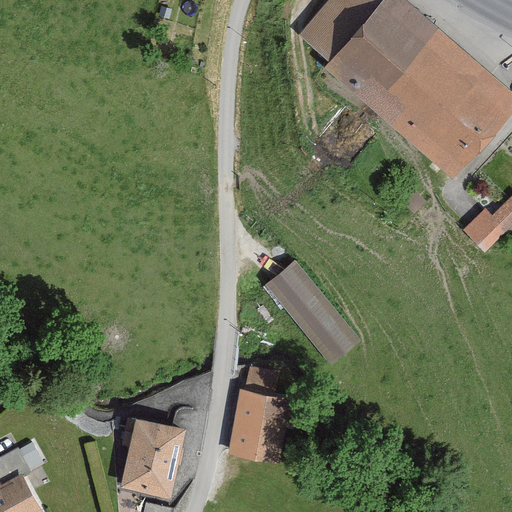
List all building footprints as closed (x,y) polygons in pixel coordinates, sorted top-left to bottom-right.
[(325,0),(299,31),(330,57),(379,0),(325,0)] [(511,92),(408,0),(379,0),(330,57),(324,64),(450,177),(511,108),(511,92)] [(486,246),(511,218),(511,187),(492,208),(485,200),(463,223),(486,246)] [(293,256),(263,281),(327,358),(357,333),(293,256)] [(296,394),(238,385),(228,446),(286,455),(296,394)] [(185,422),(136,411),(120,483),(170,494),(185,422)] [(0,511),(42,511),(45,511),(22,471),(43,459),(28,433),(0,448),(0,511)]
